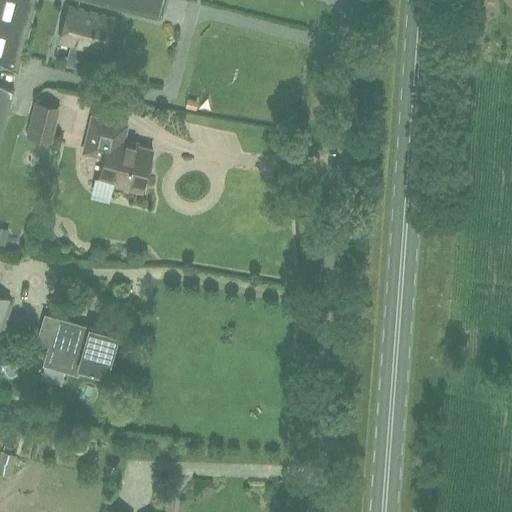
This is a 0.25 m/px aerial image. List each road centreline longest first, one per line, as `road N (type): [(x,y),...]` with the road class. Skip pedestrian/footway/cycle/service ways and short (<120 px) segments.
road 1 (primary): [(382,511),(419,0)]
road 2 (unclassified): [(317,511),(350,0)]
